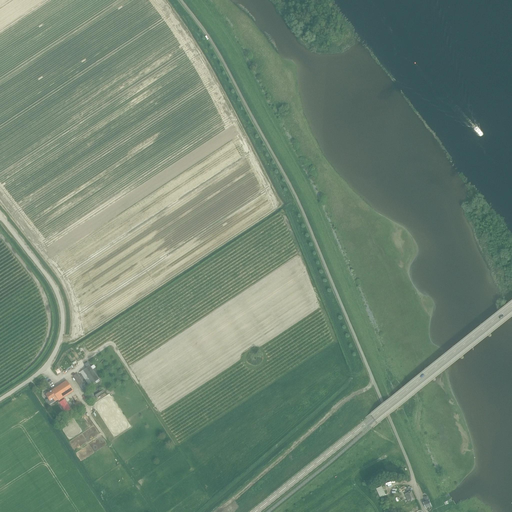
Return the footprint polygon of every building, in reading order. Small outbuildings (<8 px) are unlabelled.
[(480,325),(480,326),(488,337),(489,337),(490,337),(491,337),(491,336),(491,335),(483,324),(482,323),(481,323),(481,324),(480,324),(480,325)] [(452,347),(452,348),(461,359),(462,359),(463,359),(463,358),(464,358),(464,357),(455,346),(454,346),(454,345),(453,346),(452,346),(452,347)] [(92,384),(99,379),(88,362),(85,365),(87,368),(83,370),(92,384)] [(84,393),(90,389),(88,386),(86,387),(78,373),(74,376),(84,393)] [(67,381),(45,395),(49,401),(53,399),(55,401),(57,400),(58,401),(73,391),(67,381)] [(64,399),(59,403),(66,413),(71,409),(64,399)] [(405,494),(400,496),(401,498),(405,496),(408,502),(411,501),(411,502),(415,500),(415,499),(411,491),(404,493),(405,494)] [(426,502),(423,503),(425,508),(431,506),(432,506),(429,500),(427,496),(424,497),(426,502)]
